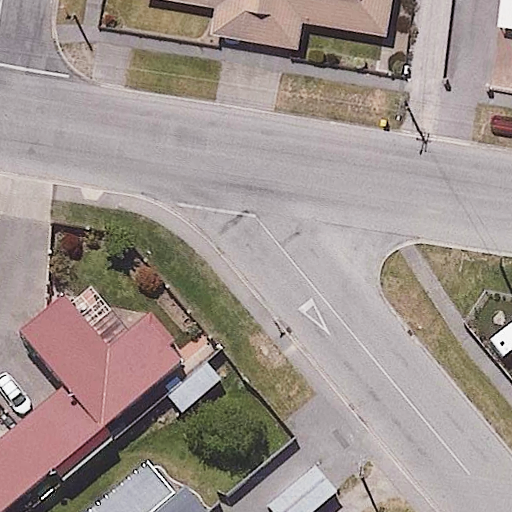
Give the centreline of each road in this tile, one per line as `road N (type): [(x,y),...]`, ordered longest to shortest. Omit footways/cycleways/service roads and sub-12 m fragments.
road 1 (residential): [(503,511),(209,156)]
road 2 (residential): [(209,156),(511,205)]
road 3 (residential): [(0,122),(209,156)]
